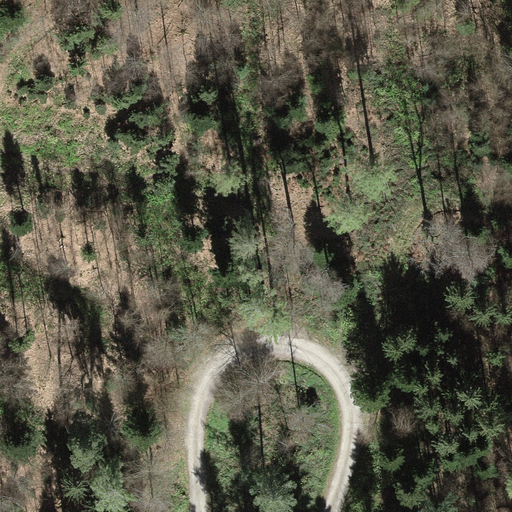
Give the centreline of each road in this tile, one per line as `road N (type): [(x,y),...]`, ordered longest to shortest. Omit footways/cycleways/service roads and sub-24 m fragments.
road 1 (track): [(326,511),(349,435),(346,394),(318,355),(274,343),(229,358),(203,392),(196,511)]
road 2 (track): [(0,124),(191,0)]
